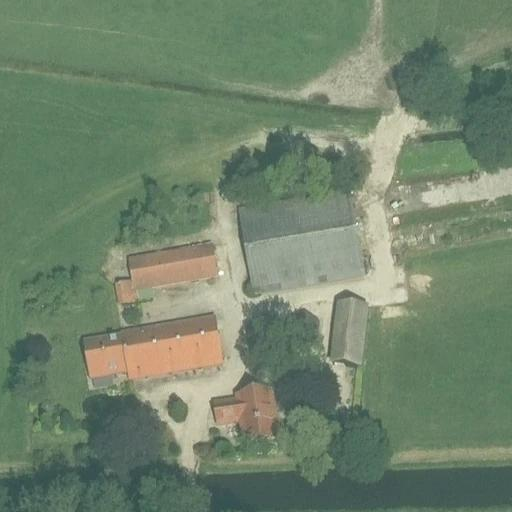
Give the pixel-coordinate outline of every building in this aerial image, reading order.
[(255,295),(365,276),(350,193),(240,212),(255,295)] [(136,295),(220,279),(214,244),(130,260),(136,295)] [(363,370),(370,309),(339,305),(332,366),(363,370)] [(320,342),(321,324),(308,314),(292,321),(290,338),(304,348),(320,342)] [(270,358),(287,345),(284,321),(265,316),(248,329),(251,351),(270,358)] [(131,383),(223,366),(215,320),(122,336),(123,338),(85,345),(92,381),(129,375),(131,383)] [(246,445),(279,440),(272,394),(240,399),(241,403),(217,406),(220,426),(243,423),(246,445)]
